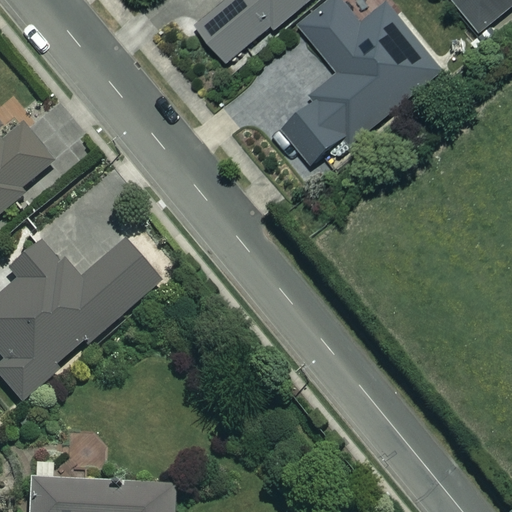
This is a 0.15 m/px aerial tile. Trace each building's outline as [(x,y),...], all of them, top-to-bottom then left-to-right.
[(233,0),(200,27),(232,65),(310,0),(233,0)] [(331,152),(337,160),(445,73),(390,4),(365,24),(346,0),(337,0),(303,28),(341,75),(314,97),(318,102),(284,130),(314,166),(331,152)] [(511,9),(511,0),(455,0),(484,34),(511,9)] [(0,217),(25,196),(22,192),(57,164),(23,123),(8,135),(0,125),(0,217)] [(79,285),(42,244),(11,270),(21,281),(0,299),(0,354),(7,363),(0,369),(0,376),(23,402),(89,343),(91,346),(162,283),(127,243),(79,285)] [(38,481),(34,481),(32,511),(177,511),(179,488),(55,482),(56,466),(39,465),(38,481)]
